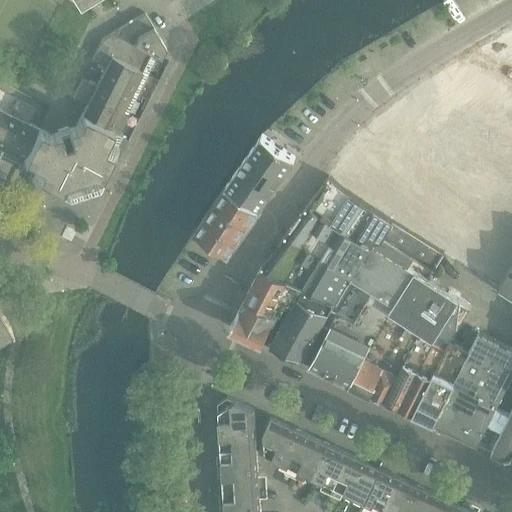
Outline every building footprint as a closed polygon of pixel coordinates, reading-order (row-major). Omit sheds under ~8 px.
[(144,13),(129,23),(137,36),(153,27),(144,13)] [(101,39),(96,49),(147,75),(156,56),(134,44),(137,36),(129,23),(101,39)] [(137,36),(134,44),(156,56),(160,57),(165,47),(153,27),(137,36)] [(96,49),(91,60),(105,67),(101,76),(137,95),(147,75),(96,49)] [(82,79),(77,88),(127,113),(137,95),(101,76),(96,86),(82,79)] [(77,88),(72,97),(86,104),(82,113),(118,132),(127,113),(77,88)] [(9,114),(0,108),(0,154),(1,155),(26,104),(17,100),(9,114)] [(19,118),(1,155),(20,164),(38,128),(28,123),(30,119),(35,109),(26,104),(19,118)] [(20,164),(18,168),(39,178),(60,189),(67,193),(97,183),(102,172),(111,155),(122,133),(118,132),(82,113),(80,117),(77,124),(76,124),(68,127),(63,128),(56,131),(49,133),(48,133),(39,128),(38,128),(20,164)] [(227,185),(261,208),(296,157),(262,134),(227,185)] [(415,258),(434,270),(444,252),(355,197),(330,176),(321,187),(317,192),(308,205),(370,247),(374,241),(384,238),(415,258)] [(261,208),(227,185),(195,232),(228,255),(261,208)] [(308,205),(286,235),(353,276),(370,247),(308,205)] [(303,288),(304,286),(334,302),(337,303),(352,277),(353,276),(286,235),(262,267),(303,288)] [(302,361),(310,365),(327,332),(367,351),(371,344),(389,312),(394,304),(415,270),(409,267),(415,258),(384,238),(374,241),(370,247),(353,276),(352,277),(337,303),(334,302),(326,317),(302,361)] [(511,266),(499,287),(511,295),(511,266)] [(304,288),(303,288),(262,267),(231,328),(271,346),(295,304),(304,288)] [(389,312),(406,323),(420,333),(434,342),(435,339),(446,346),(450,340),(462,321),(471,307),(415,270),(394,304),(389,312)] [(304,286),(303,288),(304,288),(295,304),(271,346),(302,361),(326,317),(334,302),(304,286)] [(0,334),(11,327),(0,309),(0,334)] [(367,351),(350,384),(371,394),(406,323),(389,312),(372,344),(371,344),(367,351)] [(406,323),(371,394),(386,400),(400,373),(399,372),(404,362),(405,363),(420,333),(406,323)] [(470,350),(434,423),(479,444),(479,443),(506,387),(508,384),(511,375),(511,347),(479,331),(470,350)] [(310,365),(350,384),(367,351),(327,332),(310,365)] [(434,342),(420,333),(405,363),(404,362),(399,372),(400,373),(386,400),(400,407),(420,371),(419,370),(434,342)] [(400,407),(413,413),(433,378),(432,377),(435,372),(446,346),(435,339),(434,342),(419,370),(420,371),(400,407)] [(433,378),(413,413),(434,423),(470,350),(450,340),(446,346),(435,372),(432,377),(433,378)] [(511,385),(508,384),(506,387),(479,443),(492,449),(511,409),(511,385)] [(218,404),(220,429),(256,427),(255,409),(228,397),(218,404)] [(511,409),(492,449),(508,457),(511,452),(511,409)] [(266,454),(281,461),(295,428),(291,426),(292,424),(290,424),(289,425),(271,417),(264,433),(266,454)] [(220,429),(221,449),(257,446),(256,427),(220,429)] [(295,428),(281,461),(298,470),(314,437),(295,428)] [(332,445),(314,437),(298,470),(316,478),(332,445)] [(349,454),(332,445),(316,478),(334,486),(349,454)] [(257,446),(221,449),(222,469),(258,467),(257,446)] [(358,497),(365,500),(380,468),(373,465),(349,454),(334,486),(358,497)] [(222,469),(224,488),(260,486),(258,467),(222,469)] [(399,477),(380,468),(365,500),(384,509),(399,477)] [(384,509),(389,511),(403,511),(416,485),(399,477),(384,509)] [(416,485),(403,511),(425,511),(434,493),(416,485)] [(224,488),(225,509),(261,506),(260,486),(224,488)] [(425,511),(447,511),(452,502),(434,493),(425,511)] [(447,511),(469,511),(470,510),(452,502),(447,511)]
